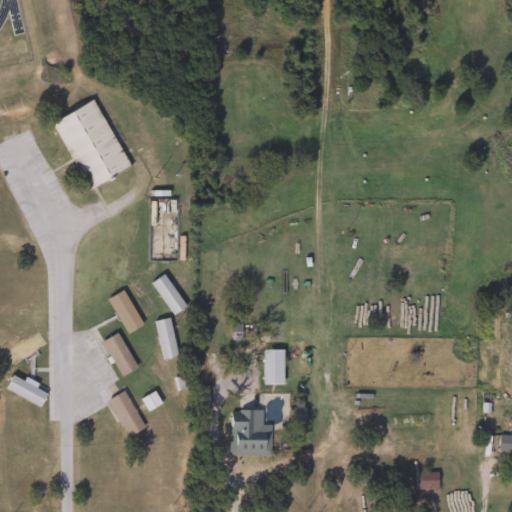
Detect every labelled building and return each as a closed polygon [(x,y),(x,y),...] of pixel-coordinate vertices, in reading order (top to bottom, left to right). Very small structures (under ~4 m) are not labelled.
[(49,122),(91,100),(127,167),(85,189),(49,122)] [(97,343),(114,334),(134,372),(118,380),(97,343)] [(260,384),(260,350),(280,350),(280,384),(260,384)] [(103,403),(122,391),(142,428),(124,439),(103,403)] [(145,410),(139,400),(151,392),(157,403),(145,410)] [(259,410),(259,425),(266,425),(267,455),(226,455),(226,410),(259,410)] [(511,453),(494,452),(496,434),(511,435),(511,453)] [(414,471),(434,471),(434,489),(414,489),(414,471)]
